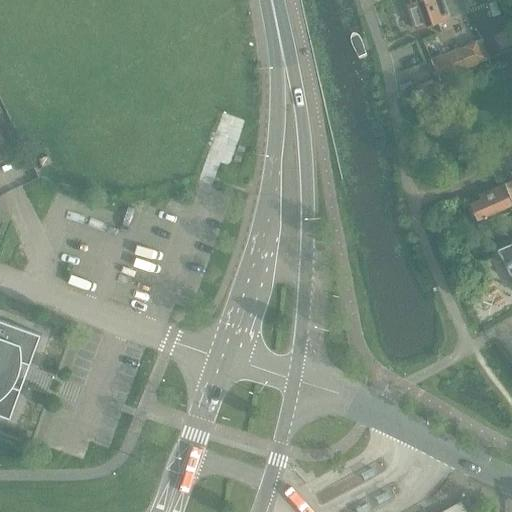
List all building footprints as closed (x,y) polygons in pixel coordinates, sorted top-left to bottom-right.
[(416,30),(467,12),(463,0),(423,0),(408,6),(416,30)] [(497,0),(489,3),(494,16),(501,14),(497,0)] [(493,37),(501,52),(511,45),(511,29),(511,27),(493,37)] [(481,40),(431,61),(439,80),(489,59),(481,40)] [(511,180),(479,195),(481,199),(471,203),(472,207),(468,209),(473,219),(476,217),(477,220),(511,205),(511,180)] [(511,276),(511,245),(499,253),(511,276)] [(40,335),(0,320),(0,415),(10,419),(40,335)] [(442,511),(466,511),(461,502),(442,511)]
